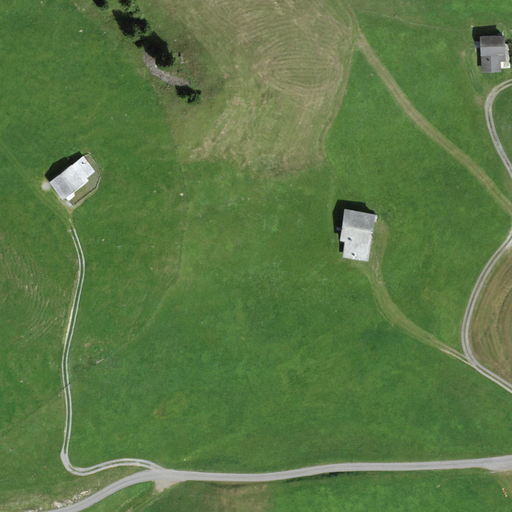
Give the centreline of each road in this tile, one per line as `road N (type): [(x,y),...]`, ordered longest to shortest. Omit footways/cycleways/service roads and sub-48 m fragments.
road 1 (track): [(58,511),(161,474),(268,476),(511,459)]
road 2 (track): [(161,474),(133,462),(74,471),(65,457),(64,360),(82,271),(65,212)]
road 3 (track): [(511,235),(489,266),(464,328),(471,360),(511,389)]
